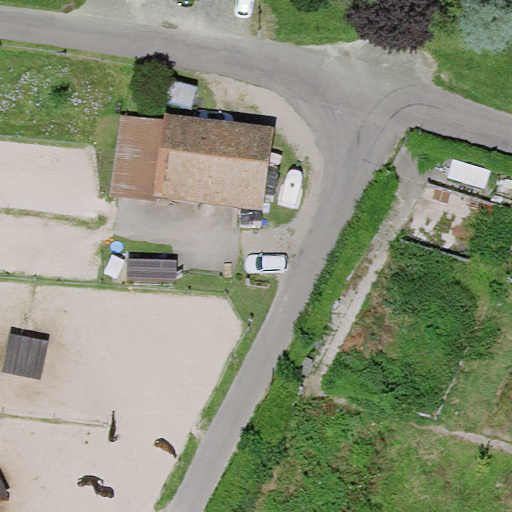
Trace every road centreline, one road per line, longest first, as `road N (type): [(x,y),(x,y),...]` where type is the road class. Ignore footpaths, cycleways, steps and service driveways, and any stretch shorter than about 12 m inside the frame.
road 1 (track): [(372,145),(417,170),(322,371),(328,398),(511,450)]
road 2 (residential): [(189,511),(391,101)]
road 3 (residential): [(391,101),(94,29),(0,20)]
road 4 (residential): [(511,133),(391,101)]
